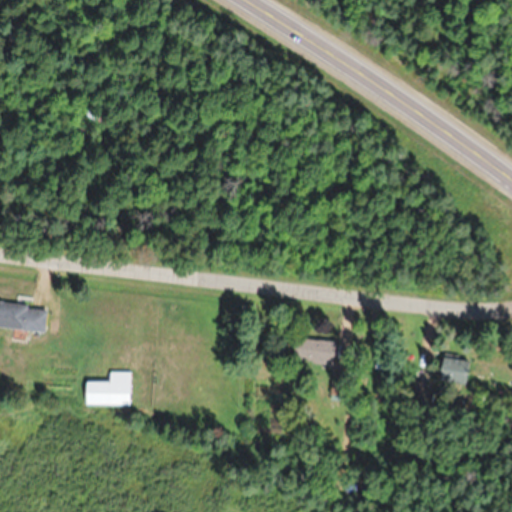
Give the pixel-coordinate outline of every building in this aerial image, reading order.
[(103,118),(87,102),(80,108),(96,125),(103,118)] [(0,301),(0,327),(44,332),(46,307),(0,301)] [(335,341),(294,337),(291,360),(332,364),(335,341)] [(469,358),(442,355),(439,381),(466,384),(469,358)] [(85,404),(129,404),(129,371),(109,371),(109,381),(85,381),(85,404)]
